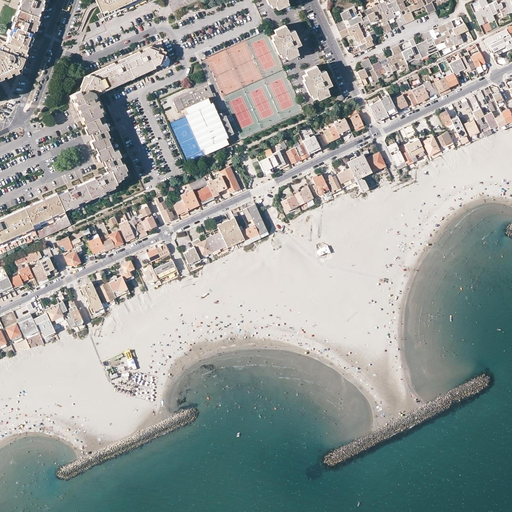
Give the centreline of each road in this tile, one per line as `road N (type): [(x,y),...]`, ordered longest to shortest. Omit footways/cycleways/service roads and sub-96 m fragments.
road 1 (residential): [(57,51),(87,59),(169,32),(185,66),(181,75),(141,93)]
road 2 (tertiary): [(375,134),(496,74)]
road 3 (residential): [(141,93),(120,102),(153,182),(174,172)]
road 4 (tertiary): [(260,187),(375,134)]
